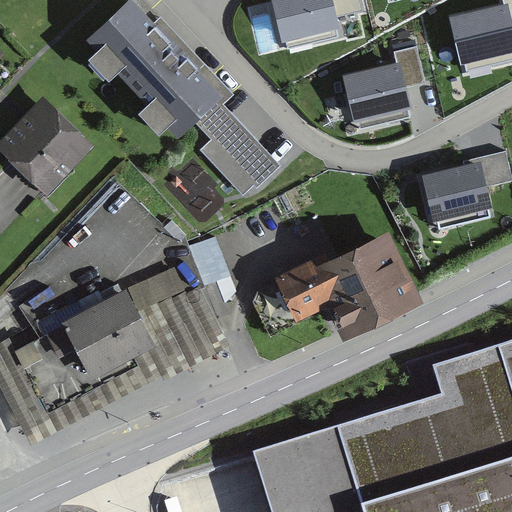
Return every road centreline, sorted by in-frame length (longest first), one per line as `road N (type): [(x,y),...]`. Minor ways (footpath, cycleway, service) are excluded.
road 1 (primary): [(511,279),(5,511)]
road 2 (residential): [(511,94),(392,154),(336,154),(300,131),(190,14)]
